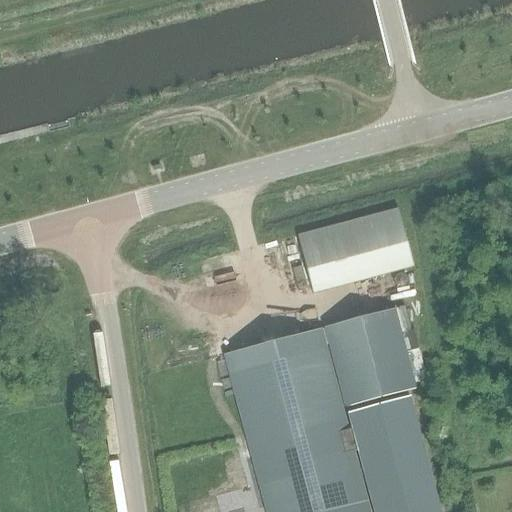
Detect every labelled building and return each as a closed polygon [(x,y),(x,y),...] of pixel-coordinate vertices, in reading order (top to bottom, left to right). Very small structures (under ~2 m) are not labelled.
[(398,210),(372,217),(388,276),(413,269),(398,210)] [(339,226),(297,237),(311,287),(353,275),(339,226)] [(402,334),(407,333),(411,332),(405,308),(396,311),(402,334)] [(347,409),(416,391),(396,311),(326,329),(326,330),(322,331),(322,330),(225,356),(266,511),(370,511),(353,448),(349,434),(326,347),(330,346),(347,409)] [(418,351),(416,351),(407,354),(415,385),(427,382),(418,351)] [(355,432),(349,434),(353,448),(359,447),(376,511),(443,511),(412,396),(350,413),(355,432)]
